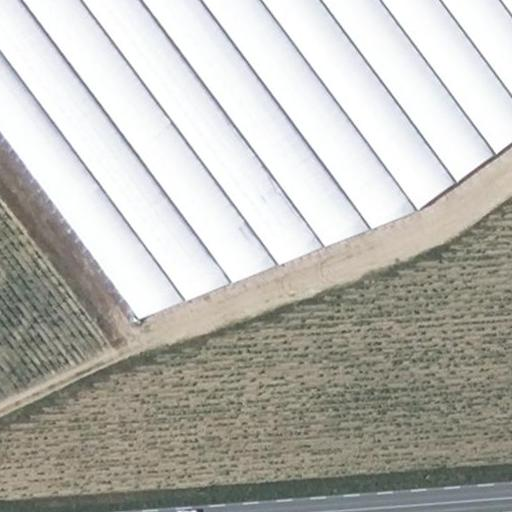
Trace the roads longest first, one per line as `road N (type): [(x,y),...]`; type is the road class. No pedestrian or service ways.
road 1 (track): [(0,416),(428,220),(511,163)]
road 2 (secondary): [(377,511),(511,501)]
